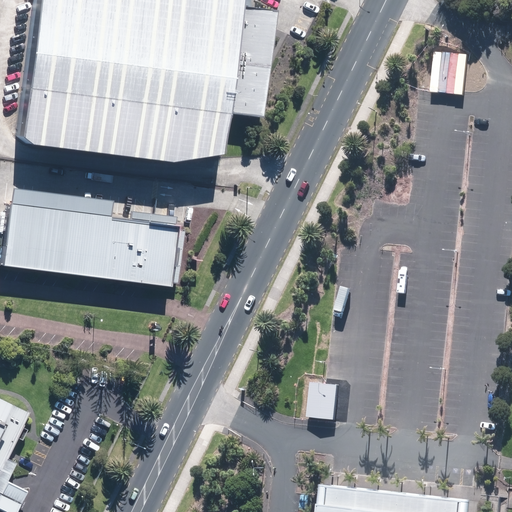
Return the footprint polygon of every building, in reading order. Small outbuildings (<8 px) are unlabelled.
[(36,0),(19,137),(27,143),(167,161),(218,153),(224,111),(258,116),(270,27),(271,14),(237,9),(238,0),(36,0)] [(108,199),(11,186),(0,260),(165,282),(166,278),(176,280),(183,226),(173,225),(175,214),(128,207),(127,216),(106,213),(108,199)] [(325,383),(310,382),(306,417),(333,419),(336,384),(325,383)] [(0,460),(25,411),(0,397),(0,460)] [(479,511),(481,499),(332,481),(327,511),(479,511)]
